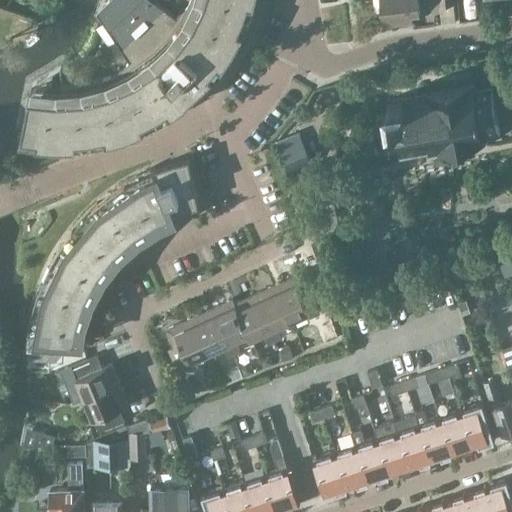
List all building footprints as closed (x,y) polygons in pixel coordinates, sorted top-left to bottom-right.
[(152,122),(158,119),(164,115),(171,112),(176,108),(182,103),(188,99),(211,77),(217,70),(221,64),(225,59),(229,53),(233,47),(237,41),(240,35),(243,29),(246,22),(248,16),(251,10),(253,3),(253,0),(191,0),(190,4),(188,8),(185,13),(183,17),(180,21),(151,0),(125,0),(104,20),(134,65),(130,68),(125,70),(121,72),(116,74),(111,76),(107,78),(97,81),(92,82),(88,83),(83,84),(73,85),(63,86),(61,66),(32,84),(21,140),(32,142),(38,143),(43,143),(50,144),(57,144),(64,144),(71,144),(78,143),(85,143),(92,142),(99,140),(106,139),(113,137),(120,135),(126,133),(133,131),(139,128),(146,125),(152,122)] [(380,0),(384,25),(403,22),(402,14),(419,11),(417,0),(380,0)] [(485,138),(500,135),(491,88),(475,91),(473,84),(388,101),(391,116),(395,115),(403,154),(429,149),(431,155),(487,144),(485,138)] [(308,154),(286,162),(289,172),(311,163),(308,154)] [(167,163),(155,167),(145,171),(139,174),(133,177),(126,181),(120,185),(123,189),(111,197),(109,200),(105,195),(100,199),(95,204),(90,208),(86,213),(81,217),(77,222),(73,227),(69,232),(73,236),(65,247),(58,260),(53,257),(50,263),(46,269),(44,276),(41,282),(39,289),(36,295),(35,302),(40,304),(38,310),(36,324),(30,323),(29,329),(29,334),(28,339),(28,345),(62,347),(75,347),(75,342),(76,337),(76,332),(77,327),(78,322),(80,316),(81,311),(83,306),(84,301),(86,296),(88,292),(91,287),(93,282),(95,278),(98,273),(101,269),(104,264),(107,260),(111,256),(118,248),(121,244),(125,241),(129,237),(133,234),(137,231),(146,225),(150,222),(155,219),(160,217),(199,203),(189,157),(183,158),(178,159),(172,161),(167,163)] [(511,245),(498,250),(503,265),(511,261),(511,245)] [(317,289),(310,292),(301,273),(278,283),(294,318),(310,310),(324,304),(317,289)] [(278,325),(294,318),(278,283),(257,293),(277,339),(281,337),(278,325)] [(269,343),(277,339),(257,293),(235,303),(248,333),(250,338),(262,332),(269,343)] [(248,333),(235,303),(233,298),(211,309),(232,354),(240,351),(237,338),(248,333)] [(465,300),(458,303),(462,314),(470,311),(465,300)] [(228,356),(232,354),(211,309),(189,318),(205,353),(221,346),(228,356)] [(177,366),(205,353),(189,318),(167,329),(174,346),(169,348),(177,366)] [(333,327),(322,331),(326,342),(336,338),(333,327)] [(288,343),(279,347),(284,359),(293,355),(288,343)] [(62,352),(62,347),(28,345),(28,358),(56,360),(62,352)] [(85,397),(120,383),(112,362),(102,366),(97,354),(72,364),(85,397)] [(265,358),(262,359),(265,367),(272,363),(271,360),(265,358)] [(457,362),(446,366),(450,375),(460,372),(457,362)] [(244,363),(240,365),(244,374),(253,371),(251,366),(244,363)] [(229,368),(233,379),(243,375),(238,364),(229,368)] [(446,366),(435,370),(438,379),(450,375),(446,366)] [(372,386),(382,383),(377,368),(367,371),(372,386)] [(415,376),(404,380),(408,389),(419,386),(415,376)] [(188,378),(175,383),(182,400),(195,395),(188,378)] [(404,380),(393,383),(396,393),(408,389),(404,380)] [(511,400),(502,404),(498,392),(495,380),(486,382),(502,435),(511,431),(511,400)] [(120,383),(85,397),(99,431),(125,420),(119,407),(129,404),(120,383)] [(355,407),(366,403),(363,393),(352,397),(355,407)] [(461,409),(473,447),(495,440),(482,402),(461,409)] [(320,408),(323,417),(335,413),(332,404),(320,408)] [(313,421),(323,417),(320,408),(310,411),(313,421)] [(431,461),(452,454),(440,416),(426,420),(423,409),(415,412),(415,413),(431,461)] [(452,454),(473,447),(461,409),(440,416),(452,454)] [(153,431),(171,426),(167,412),(150,417),(153,431)] [(394,420),(410,468),(431,461),(415,413),(394,420)] [(129,423),(129,432),(130,457),(145,456),(144,431),(146,431),(145,417),(129,423)] [(235,420),(226,423),(230,435),(239,432),(235,420)] [(377,437),(389,475),(410,468),(394,420),(373,427),(377,437)] [(368,482),(389,475),(377,437),(364,441),(360,429),(351,431),(355,444),(368,482)] [(192,431),(184,434),(190,453),(198,450),(192,431)] [(45,432),(41,444),(51,443),(54,434),(45,432)] [(263,432),(253,435),(256,445),(267,441),(263,432)] [(253,435),(242,439),(245,449),(256,445),(253,435)] [(87,460),(128,459),(127,438),(91,440),(86,441),(87,460)] [(69,454),(87,453),(86,443),(68,443),(69,454)] [(347,489),(368,482),(355,444),(334,451),(347,489)] [(211,449),(214,459),(225,455),(222,446),(211,449)] [(326,496),(347,489),(334,451),(313,458),(326,496)] [(266,473),(278,511),(300,504),(287,466),(286,467),(282,455),(272,459),(276,470),(266,473)] [(53,511),(84,511),(83,461),(67,461),(68,488),(50,488),(51,510),(53,511)] [(254,511),(276,511),(278,511),(266,473),(244,480),(254,511)] [(511,511),(511,494),(506,478),(485,485),(493,511),(511,511)] [(231,511),(254,511),(244,480),(223,487),(231,511)] [(141,511),(165,511),(165,484),(153,484),(153,508),(142,508),(141,511)] [(165,484),(165,511),(189,511),(189,484),(165,484)] [(470,511),(493,511),(485,485),(464,492),(470,511)] [(207,511),(231,511),(223,487),(202,494),(207,511)] [(447,511),(470,511),(464,492),(443,499),(447,511)] [(423,511),(447,511),(443,499),(422,506),(423,511)] [(122,511),(122,500),(92,501),(92,511),(129,511),(122,511)]
